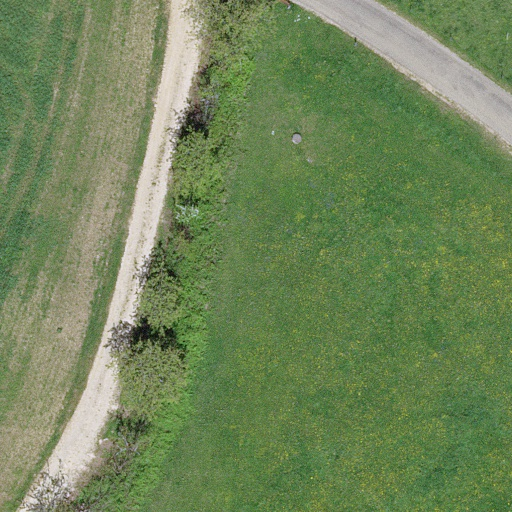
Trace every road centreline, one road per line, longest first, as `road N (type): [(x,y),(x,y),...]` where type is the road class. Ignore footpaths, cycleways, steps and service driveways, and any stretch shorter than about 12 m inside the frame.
road 1 (track): [(189,0),(96,382),(42,511)]
road 2 (tertiary): [(326,0),(511,124)]
